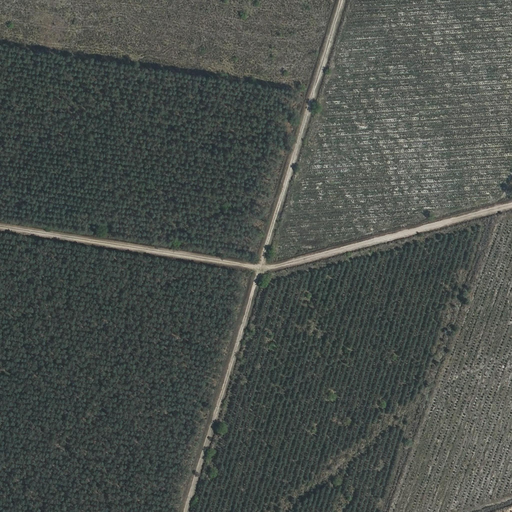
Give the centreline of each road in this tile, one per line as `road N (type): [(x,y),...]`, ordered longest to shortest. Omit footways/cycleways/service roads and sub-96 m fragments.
road 1 (track): [(182,511),(345,0)]
road 2 (track): [(0,226),(263,269),(511,204)]
